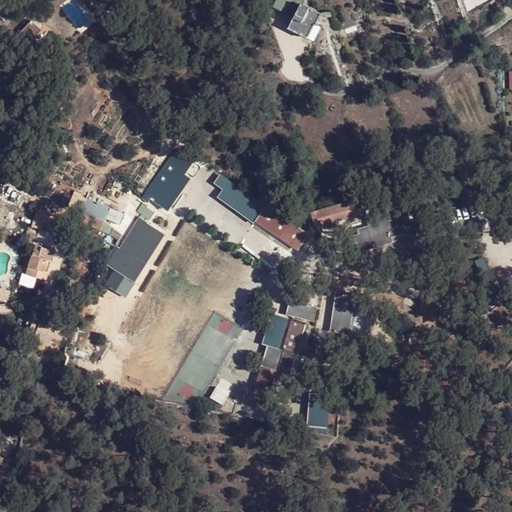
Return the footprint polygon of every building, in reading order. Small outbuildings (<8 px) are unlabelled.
[(275,0),(272,4),(294,14),(288,28),(305,35),(310,22),(315,25),(321,13),(301,4),(302,0),(275,0)] [(29,35),(37,27),(29,17),(15,30),(24,40),(21,43),(32,54),(40,47),(29,35)] [(247,65),(237,72),(243,78),(249,72),(249,70),(249,68),(247,65)] [(0,163),(8,148),(0,144),(0,163)] [(191,162),(176,150),(144,196),(166,212),(189,180),(181,174),(191,162)] [(219,174),(215,180),(224,187),(229,181),(219,174)] [(224,187),(215,180),(214,182),(223,188),(224,187)] [(229,181),(224,187),(242,200),(254,198),(229,181)] [(242,200),(224,187),(223,188),(219,195),(252,218),(262,204),(254,198),(242,200)] [(52,198),(42,194),(38,206),(49,209),(52,198)] [(365,213),(360,197),(311,214),(315,229),(365,213)] [(308,235),(266,205),(256,219),(298,250),(308,235)] [(38,206),(33,225),(43,228),(49,209),(38,206)] [(413,230),(406,210),(383,216),(383,213),(365,218),(367,226),(357,228),(358,235),(350,237),(354,253),(392,242),(390,237),(413,230)] [(113,244),(103,262),(114,270),(107,279),(123,290),(130,279),(135,284),(166,233),(141,217),(126,240),(131,244),(127,252),(113,244)] [(56,248),(35,242),(26,270),(47,277),(56,248)] [(350,334),(355,295),(336,293),(330,331),(350,334)] [(350,334),(367,336),(374,298),(355,295),(350,334)] [(316,307),(293,300),(288,313),(312,322),(316,307)] [(55,325),(30,313),(26,321),(31,324),(26,334),(47,345),(55,325)] [(285,322),(272,319),(264,345),(278,348),(285,322)] [(307,358),(309,350),(297,347),(295,355),(307,358)] [(279,353),(264,348),(252,391),(266,396),(279,353)] [(296,353),(284,350),(278,371),(291,375),(296,360),(294,360),(296,353)] [(332,370),(326,369),(324,382),(330,384),(332,370)] [(313,395),(309,425),(326,427),(329,397),(313,395)] [(309,425),(308,432),(325,435),(326,427),(309,425)]
